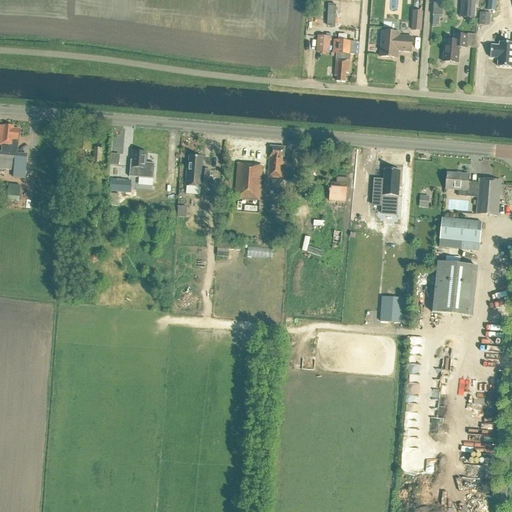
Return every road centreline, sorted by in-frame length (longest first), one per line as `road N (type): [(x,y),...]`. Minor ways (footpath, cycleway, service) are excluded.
road 1 (secondary): [(511,154),(0,111)]
road 2 (unclassified): [(511,103),(269,81)]
road 3 (unclassified): [(500,511),(511,357)]
